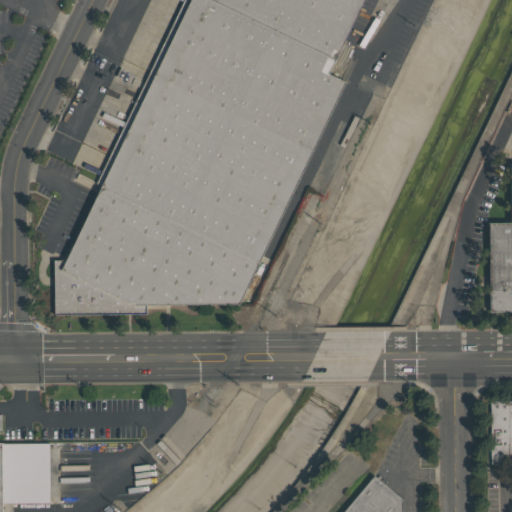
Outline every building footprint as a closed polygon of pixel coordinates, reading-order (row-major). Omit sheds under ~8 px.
[(363,0),(329,73),(346,81),(240,304),(147,305),(147,314),(55,315),(54,260),(67,260),(102,186),(96,184),(184,0),(363,0)] [(511,163),(511,311),(490,312),(489,223),(511,223),(511,163)] [(511,402),(492,402),(492,462),(511,462),(511,402)] [(0,511),(2,511),(2,503),(58,503),(57,443),(0,443),(0,511)] [(402,511),(344,511),(375,476),(402,498),(402,511)]
